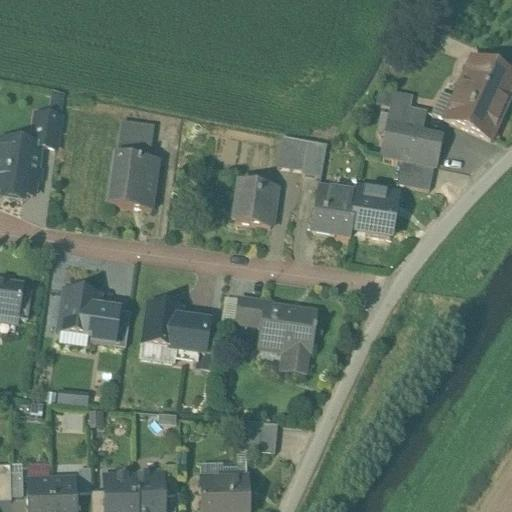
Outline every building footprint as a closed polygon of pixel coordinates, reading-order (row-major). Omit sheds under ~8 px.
[(511,74),(469,57),(455,89),(506,111),(511,96),(511,74)] [(455,89),(441,122),(493,143),(506,111),(455,89)] [(62,97),(53,95),(50,119),(59,121),(62,97)] [(410,101),(393,97),(388,123),(421,130),(423,116),(407,113),(410,101)] [(126,122),(150,127),(152,115),(128,110),(126,122)] [(50,119),(35,117),(31,148),(39,149),(39,150),(55,153),(59,121),(50,119)] [(421,130),(388,123),(380,160),(401,165),(401,164),(433,171),(434,171),(440,143),(440,142),(419,138),(421,130)] [(152,130),(121,126),(117,159),(147,164),(152,130)] [(307,145),(281,140),(276,171),(302,175),(307,145)] [(31,148),(0,143),(0,194),(32,199),(39,150),(39,149),(31,148)] [(325,148),(307,145),(302,175),(302,178),(320,180),(325,148)] [(117,159),(114,159),(107,208),(150,215),(157,165),(147,164),(117,159)] [(433,171),(401,164),(401,165),(396,188),(428,195),(433,171)] [(369,173),(367,188),(386,191),(388,176),(369,173)] [(275,191),(239,186),(237,203),(239,203),(236,227),(269,232),(275,191)] [(397,198),(357,191),(356,198),(350,235),(389,242),(397,198)] [(356,198),(317,192),(309,236),(348,242),(350,235),(356,198)] [(21,289),(0,285),(0,324),(16,327),(17,322),(21,294),(21,289)] [(29,295),(21,294),(17,322),(25,324),(29,295)] [(98,300),(63,295),(58,334),(92,339),(98,300)] [(271,308),(237,303),(234,327),(249,329),(249,327),(260,328),(257,349),(288,354),(285,378),(303,380),(306,356),(311,357),(314,333),(313,332),(315,318),(270,311),(271,308)] [(181,312),(147,307),(141,348),(173,352),(175,352),(179,322),(181,312)] [(208,326),(179,322),(175,352),(173,352),(173,355),(174,355),(196,358),(203,359),(204,357),(207,328),(208,326)] [(217,330),(207,328),(204,357),(213,358),(217,330)] [(173,352),(141,348),(139,362),(173,367),(174,355),(173,355),(173,352)] [(204,357),(203,359),(196,358),(195,371),(211,373),(213,358),(204,357)] [(59,395),(57,405),(87,410),(89,399),(59,395)] [(85,412),(65,412),(65,431),(85,431),(85,412)] [(276,429),(247,426),(244,456),(273,459),(276,429)] [(9,469),(0,469),(0,505),(10,505),(10,501),(9,477),(9,469)] [(176,469),(160,470),(160,479),(161,479),(162,500),(177,499),(176,469)] [(89,473),(77,473),(78,497),(90,496),(89,473)] [(21,476),(9,477),(10,501),(22,500),(21,476)] [(160,479),(133,480),(133,511),(162,511),(162,500),(161,479),(160,479)] [(118,480),(111,488),(103,488),(103,495),(103,511),(133,511),(133,480),(118,480)] [(247,511),(247,481),(199,482),(200,511),(247,511)] [(50,511),(49,483),(25,484),(26,511),(50,511)] [(74,511),(73,483),(49,483),(50,511),(74,511)] [(103,511),(103,495),(90,496),(90,511),(103,511)]
